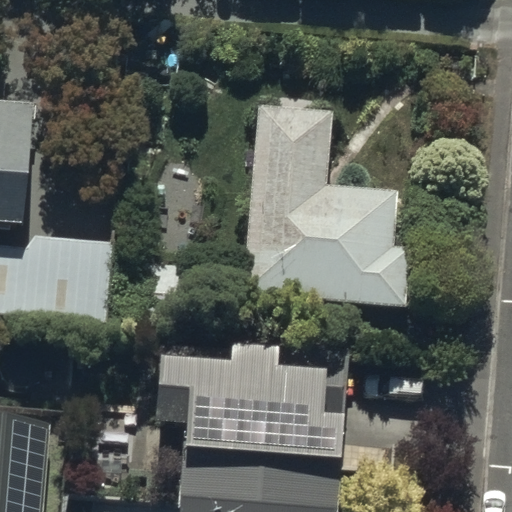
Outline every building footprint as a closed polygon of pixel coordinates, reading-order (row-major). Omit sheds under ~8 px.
[(0,252),(14,253),(23,120),(0,118),(0,252)] [(328,129),(254,123),(239,311),(397,324),(402,266),(388,265),(392,211),(322,205),(328,129)] [(0,329),(103,333),(106,256),(34,254),(19,269),(0,267),(0,329)] [(115,273),(112,331),(193,335),(195,276),(115,273)] [(332,511),(337,444),(316,443),(319,398),(274,395),(276,370),(227,367),(225,388),(156,383),(151,449),(179,451),(174,511),(332,511)] [(39,511),(44,437),(0,434),(0,511),(39,511)]
